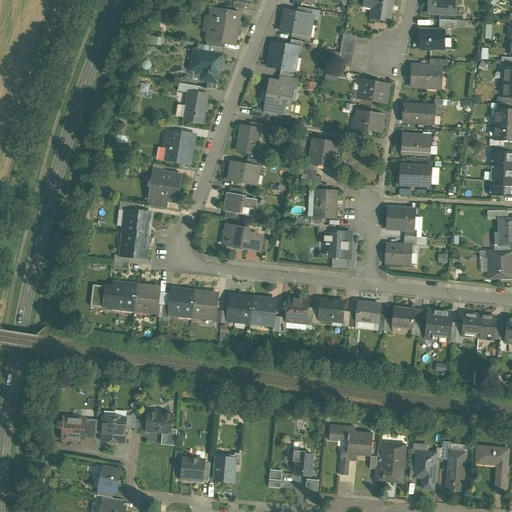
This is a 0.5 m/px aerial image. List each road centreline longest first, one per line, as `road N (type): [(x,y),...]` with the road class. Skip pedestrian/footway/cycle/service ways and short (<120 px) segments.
road 1 (secondary): [(0,487),(41,227),(116,0)]
road 2 (residential): [(369,285),(205,268),(186,254),(184,239),(273,0)]
road 3 (residential): [(511,301),(369,285)]
